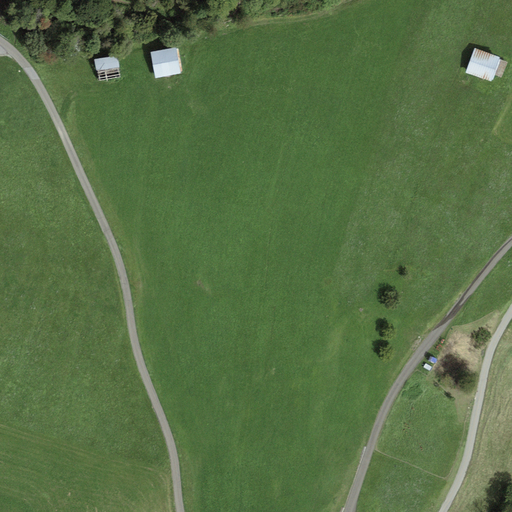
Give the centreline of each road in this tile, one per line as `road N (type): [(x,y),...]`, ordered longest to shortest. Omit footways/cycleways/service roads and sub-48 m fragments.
road 1 (unclassified): [(0,36),(38,74),(126,268),(142,359),(175,444),(184,511)]
road 2 (unclassified): [(353,511),(385,414),(405,380),(511,248)]
road 3 (residential): [(448,511),(468,475),(494,359),(511,322)]
